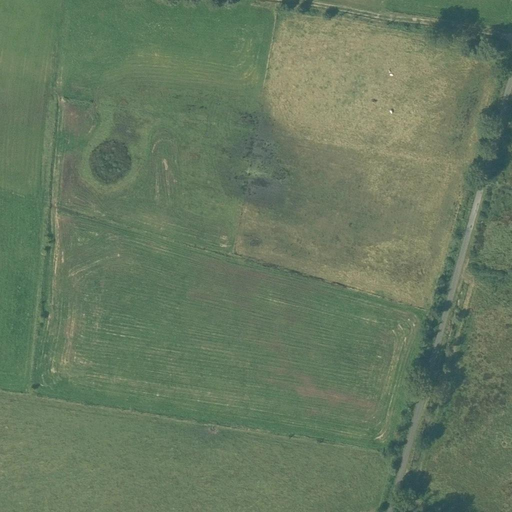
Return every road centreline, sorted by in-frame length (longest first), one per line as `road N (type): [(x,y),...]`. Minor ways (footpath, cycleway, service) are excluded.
road 1 (unclassified): [(388,511),(511,75)]
road 2 (track): [(511,36),(284,0)]
